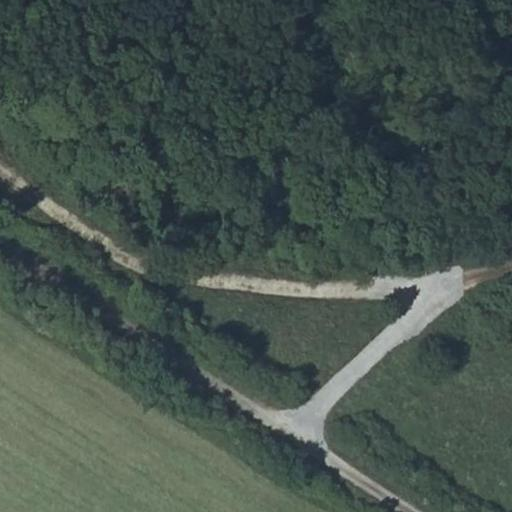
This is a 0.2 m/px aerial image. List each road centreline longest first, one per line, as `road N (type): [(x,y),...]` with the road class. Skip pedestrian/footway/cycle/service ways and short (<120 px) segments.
road 1 (track): [(511,267),(284,288),(146,271),(0,173)]
road 2 (track): [(404,511),(0,250)]
road 3 (track): [(320,462),(311,422),(320,403),(461,275)]
